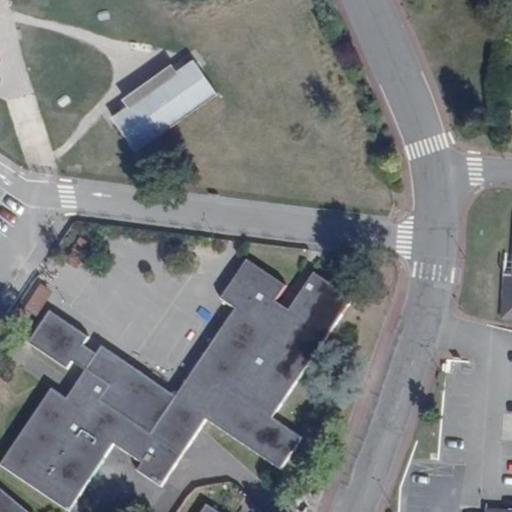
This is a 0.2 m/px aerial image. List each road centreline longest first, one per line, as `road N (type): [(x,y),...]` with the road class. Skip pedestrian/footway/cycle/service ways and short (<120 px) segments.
road 1 (residential): [(430,246),(59,199)]
road 2 (residential): [(430,246),(419,326),(356,511)]
road 3 (residential): [(366,0),(432,171)]
